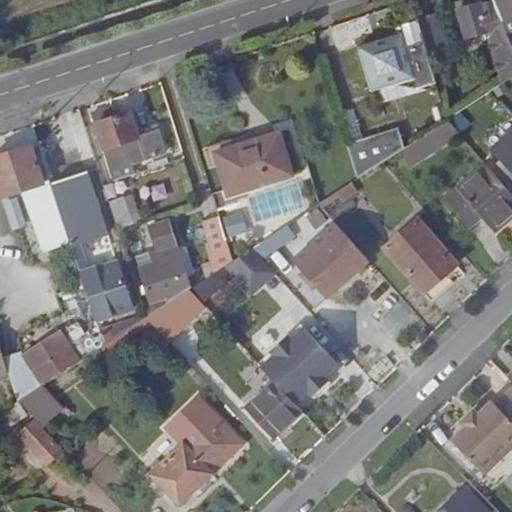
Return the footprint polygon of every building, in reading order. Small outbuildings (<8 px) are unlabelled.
[(472,0),(461,4),(463,10),(474,7),(472,0)] [(500,0),(485,5),(485,3),(474,7),(463,10),(473,38),(496,30),(511,77),(511,28),(500,0)] [(511,0),(500,0),(511,28),(511,0)] [(447,39),(440,17),(425,22),(433,44),(447,39)] [(433,44),(425,22),(425,21),(405,27),(408,37),(361,51),(375,95),(422,81),(424,88),(445,82),(433,44)] [(155,158),(147,135),(139,111),(104,122),(121,180),(145,173),(142,162),(155,158)] [(344,114),(352,138),(362,135),(354,111),(344,114)] [(407,153),(416,167),(468,133),(458,119),(410,151),(407,153)] [(170,129),(147,135),(155,158),(177,152),(170,129)] [(410,151),(404,131),(357,146),(368,178),(393,162),(407,153),(410,151)] [(304,178),(289,134),(225,156),(238,199),(304,178)] [(511,138),(495,154),(511,172),(511,138)] [(36,188),(57,181),(45,144),(0,158),(0,176),(7,197),(36,188)] [(500,238),(511,228),(511,192),(492,165),(452,198),(478,233),(490,224),(500,238)] [(58,183),(74,231),(104,323),(140,311),(124,262),(94,273),(85,246),(106,240),(110,252),(119,249),(93,172),(58,183)] [(58,183),(57,181),(36,188),(41,205),(34,207),(45,242),(74,231),(58,183)] [(352,199),(367,188),(362,182),(347,192),(352,199)] [(11,231),(25,227),(19,203),(4,206),(11,231)] [(142,234),(134,207),(117,212),(126,240),(142,234)] [(325,230),(337,222),(327,209),(316,217),(325,230)] [(223,272),(241,260),(226,214),(211,218),(218,240),(213,241),(223,272)] [(252,235),(246,214),(232,217),(237,239),(252,235)] [(160,312),(198,287),(177,223),(159,229),(165,249),(159,251),(163,264),(148,268),(154,285),(148,287),(149,293),(155,292),(158,300),(154,302),(160,312)] [(375,263),(343,223),(298,260),(331,302),(375,263)] [(447,285),(465,271),(427,223),(384,257),(430,313),(453,293),(447,285)] [(300,236),(295,225),(260,248),(267,256),(300,236)] [(248,269),(264,288),(282,273),(267,256),(260,248),(241,260),(223,272),(203,285),(210,297),(248,269)] [(286,270),(318,311),(331,302),(298,260),(286,270)] [(150,313),(105,328),(111,344),(151,318),(150,313)] [(0,368),(1,372),(14,368),(0,327),(0,326),(0,368)] [(68,327),(27,354),(46,386),(69,371),(87,359),(68,327)] [(279,384),(299,408),(313,397),(316,400),(332,386),(330,382),(344,370),(312,332),(299,343),(295,339),(285,348),(288,352),(267,370),(279,384)] [(267,370),(288,352),(285,348),(264,366),(267,370)] [(276,439),(305,415),(279,384),(251,409),(276,439)] [(26,399),(39,414),(57,399),(46,386),(26,399)] [(49,426),(67,411),(57,399),(39,414),(44,420),(49,426)] [(218,476),(251,449),(208,399),(174,428),(189,446),(157,474),(184,506),(218,476)] [(511,400),(508,404),(505,401),(464,440),(496,474),(511,458),(511,400)] [(478,426),(491,413),(487,409),(474,421),(478,426)] [(69,450),(49,426),(44,420),(27,435),(52,465),(69,450)] [(154,476),(181,509),(184,506),(157,474),(154,476)] [(500,511),(485,496),(480,500),(474,493),(454,511),(500,511)]
